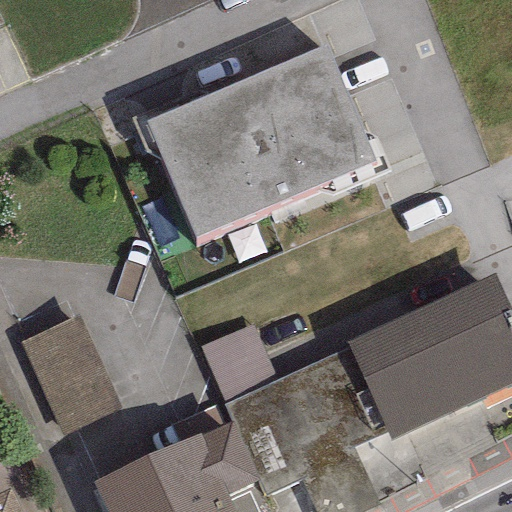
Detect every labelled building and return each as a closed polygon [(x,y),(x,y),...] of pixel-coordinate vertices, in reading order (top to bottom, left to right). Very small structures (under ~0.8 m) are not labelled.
[(328,60),(148,134),(193,242),(373,168),(328,60)] [(511,327),(494,287),(349,350),(389,442),(393,452),(511,400),(511,327)] [(81,319),(22,344),(63,439),(122,414),(81,319)] [(250,330),(196,351),(232,427),(258,488),(265,499),(298,485),(312,511),(369,511),(374,510),(354,451),(389,442),(349,350),(276,383),(250,330)] [(258,488),(232,427),(92,491),(100,511),(229,511),(226,505),(258,488)] [(13,511),(8,500),(0,503),(0,511),(13,511)]
